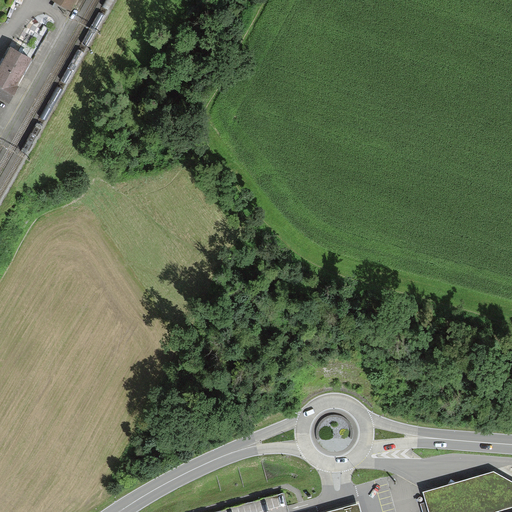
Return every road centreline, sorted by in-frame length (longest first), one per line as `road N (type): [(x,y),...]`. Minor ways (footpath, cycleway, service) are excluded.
road 1 (track): [(268,0),(179,172),(62,207),(0,304)]
road 2 (secondary): [(117,511),(235,451)]
